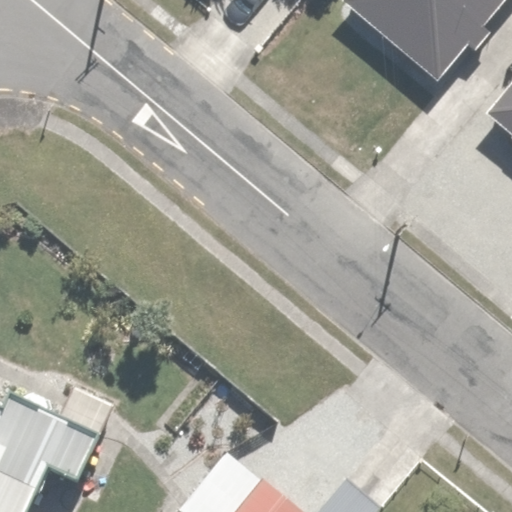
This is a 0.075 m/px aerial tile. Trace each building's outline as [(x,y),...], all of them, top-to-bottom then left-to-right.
[(348,0),(441,75),(501,0),(348,0)] [(511,82),(488,111),(511,131),(511,82)] [(0,511),(31,511),(53,464),(75,473),(101,416),(0,370),(0,511)] [(300,511),(230,451),(179,510),(181,511),(300,511)] [(381,511),(387,505),(353,475),(320,511),(381,511)]
